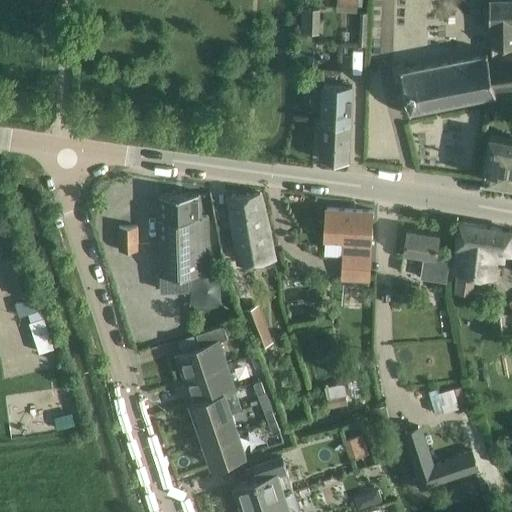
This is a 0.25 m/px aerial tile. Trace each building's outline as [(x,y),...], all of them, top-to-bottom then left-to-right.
[(358,12),(358,0),(337,0),(337,12),(358,12)] [(511,55),(498,57),(498,46),(511,46),(511,0),(488,0),(489,24),(491,24),(491,59),(488,60),(486,51),(403,68),(402,65),(394,66),(396,76),(402,74),(408,105),(400,107),(401,113),(409,111),(409,112),(496,95),(494,86),(511,83),(511,55)] [(349,161),(352,86),(323,85),(320,159),(349,161)] [(511,138),(489,135),(482,177),(511,182),(511,138)] [(159,194),(161,283),(161,291),(189,290),(188,272),(209,271),(208,236),(208,216),(199,216),(199,193),(159,194)] [(228,195),(239,261),(274,257),(260,193),(228,195)] [(369,280),(371,254),(373,210),(326,207),(324,240),(343,241),(342,279),(369,280)] [(511,230),(459,222),(451,270),(458,271),(455,289),(470,291),(473,273),(493,277),(496,259),(504,260),(506,252),(509,252),(511,236),(511,230)] [(118,227),(119,251),(138,250),(137,226),(118,227)] [(446,281),(446,278),(449,259),(437,257),(440,234),(407,229),(403,251),(424,254),(421,277),(446,281)] [(3,258),(14,295),(34,289),(22,252),(3,258)] [(38,295),(15,302),(19,316),(42,308),(38,295)] [(257,346),(272,340),(258,303),(242,309),(257,346)] [(25,320),(35,351),(51,346),(41,315),(25,320)] [(177,353),(185,377),(226,363),(218,341),(228,337),(223,324),(196,333),(200,345),(177,353)] [(255,367),(263,364),(258,353),(251,356),(255,367)] [(185,377),(193,401),(225,390),(225,392),(235,389),(226,363),(185,377)] [(356,367),(345,369),(349,397),(361,395),(356,367)] [(258,394),(265,391),(261,380),(253,383),(258,394)] [(453,387),(438,391),(444,411),(459,407),(453,387)] [(191,402),(198,422),(232,411),(225,392),(225,390),(193,401),(191,402)] [(374,407),(375,409),(378,425),(390,423),(387,404),(374,407)] [(276,419),(272,408),(264,411),(268,422),(276,419)] [(198,422),(205,443),(239,432),(232,411),(198,422)] [(268,422),(273,433),(280,431),(276,419),(268,422)] [(421,425),(402,431),(421,488),(478,470),(472,450),(433,462),(421,425)] [(205,443),(212,465),(246,454),(239,432),(205,443)] [(369,452),(362,433),(344,440),(350,459),(369,452)] [(259,477),(235,484),(238,493),(235,494),(240,508),(293,491),(282,455),(255,464),(259,477)] [(300,511),(293,491),(240,508),(241,511),(300,511)] [(371,491),(356,499),(362,509),(377,501),(371,491)]
